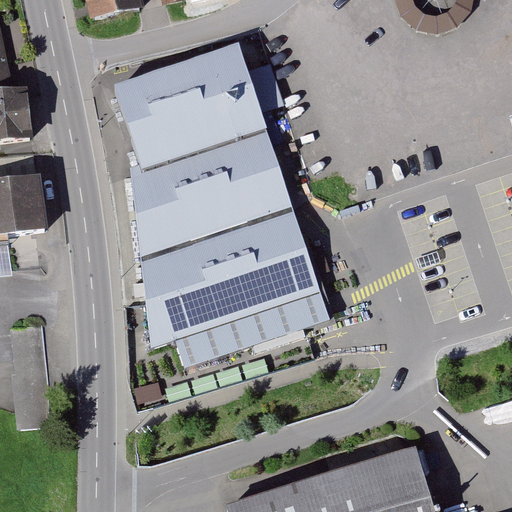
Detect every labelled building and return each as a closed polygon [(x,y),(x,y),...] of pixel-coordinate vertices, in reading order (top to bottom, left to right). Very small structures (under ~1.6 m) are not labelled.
[(142,0),(81,0),(88,30),(147,16),(142,0)] [(394,0),(402,20),(417,35),(438,39),(458,34),(473,18),(475,0),(394,0)] [(4,24),(0,24),(0,152),(39,146),(31,98),(16,101),(4,24)] [(322,298),(241,57),(113,97),(138,172),(130,175),(151,353),(178,345),(322,298)] [(46,185),(0,190),(0,247),(52,241),(46,185)] [(322,298),(178,345),(185,368),(329,321),(322,298)] [(47,327),(13,329),(19,431),(53,429),(47,327)] [(226,511),(431,511),(413,453),(226,510),(226,511)]
